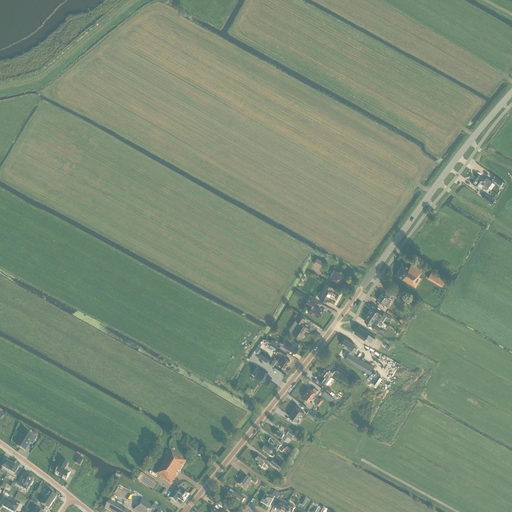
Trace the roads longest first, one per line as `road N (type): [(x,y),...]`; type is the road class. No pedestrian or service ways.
road 1 (secondary): [(185,511),(511,92)]
road 2 (track): [(511,82),(380,0)]
